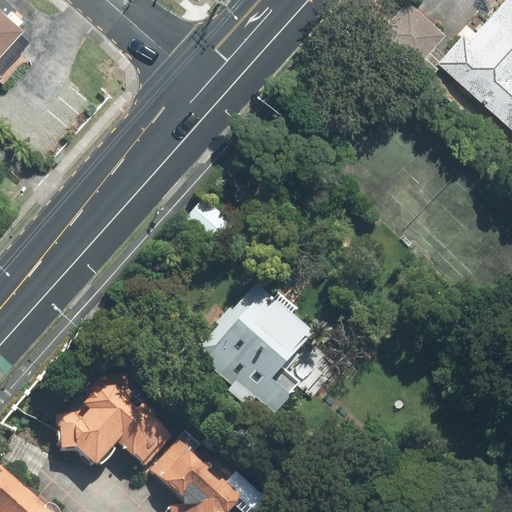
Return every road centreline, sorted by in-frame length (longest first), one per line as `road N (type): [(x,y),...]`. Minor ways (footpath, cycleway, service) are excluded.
road 1 (secondary): [(0,307),(197,85)]
road 2 (tertiary): [(106,0),(197,85)]
